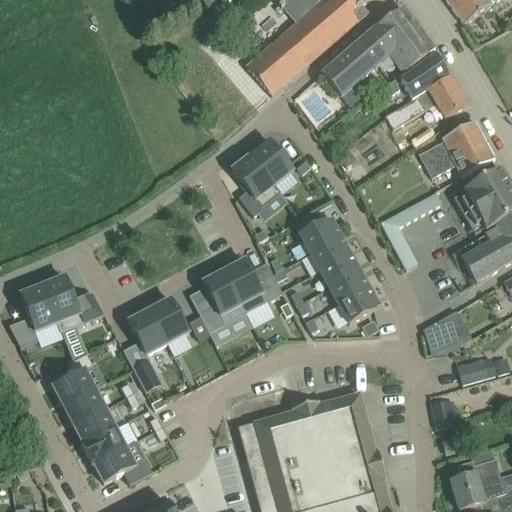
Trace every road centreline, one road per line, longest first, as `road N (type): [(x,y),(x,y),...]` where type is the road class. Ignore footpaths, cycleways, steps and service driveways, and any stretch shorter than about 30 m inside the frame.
road 1 (residential): [(412,350),(282,358),(222,388),(189,468),(107,511)]
road 2 (residential): [(82,248),(115,315),(245,247),(202,170)]
road 3 (residential): [(412,350),(383,258),(277,105)]
road 4 (residential): [(88,511),(0,334)]
road 5 (secondary): [(511,155),(420,0)]
road 6 (residential): [(423,511),(412,350)]
road 7 (residential): [(277,105),(393,0)]
road 8 (residential): [(82,248),(202,170)]
